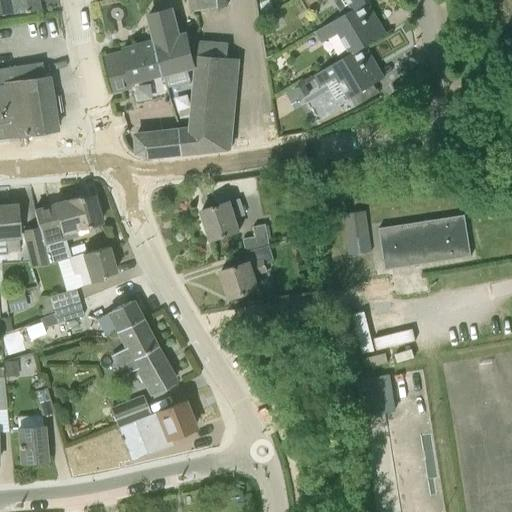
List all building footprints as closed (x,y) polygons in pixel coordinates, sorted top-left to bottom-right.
[(35,0),(0,0),(0,5),(2,16),(37,9),(35,0)] [(367,2),(371,0),(343,0),(351,11),(367,2)] [(380,23),(367,2),(351,11),(351,12),(315,33),(321,42),(338,33),(350,55),(365,46),(365,47),(393,30),(392,29),(376,39),(370,29),(380,23)] [(185,34),(179,36),(173,10),(147,17),(163,75),(193,67),(185,34)] [(113,88),(163,75),(153,42),(122,50),(123,52),(105,56),(108,68),(113,88)] [(181,154),(230,148),(239,63),(223,61),(223,46),(201,44),(192,131),(178,132),(181,154)] [(378,67),(365,47),(365,46),(350,55),(313,77),(319,87),(336,77),(349,99),(375,83),(369,73),(378,67)] [(41,62),(0,68),(0,139),(55,132),(53,113),(60,112),(58,96),(50,97),(47,77),(43,78),(41,62)] [(311,93),(304,82),(286,93),(291,101),(297,97),(299,100),(311,93)] [(147,158),(181,154),(178,132),(136,135),(137,153),(147,158)] [(34,212),(38,229),(49,264),(68,258),(63,241),(79,235),(77,230),(100,223),(93,197),(81,200),(80,197),(52,205),(53,207),(34,212)] [(235,218),(244,215),(239,200),(230,202),(201,211),(210,240),(239,230),(235,218)] [(7,251),(19,250),(15,205),(0,206),(0,237),(6,237),(7,251)] [(344,214),(350,255),(371,252),(366,211),(344,214)] [(465,215),(379,228),(385,270),(471,256),(465,215)] [(253,226),(255,236),(257,249),(269,245),(265,224),(253,226)] [(43,266),(47,265),(38,229),(22,234),(32,269),(43,266)] [(257,249),(255,236),(243,239),(246,252),(257,249)] [(267,271),(264,263),(273,260),(269,245),(257,249),(246,252),(249,262),(220,272),(229,298),(258,289),(254,275),(267,271)] [(68,258),(73,275),(79,273),(82,285),(104,279),(103,276),(115,273),(107,246),(82,254),(68,258)] [(49,298),(52,310),(79,303),(75,291),(65,294),(49,298)] [(23,292),(5,297),(10,314),(27,310),(23,292)] [(52,310),(49,298),(41,300),(43,308),(39,310),(41,317),(53,314),(52,310)] [(118,330),(141,319),(131,300),(109,312),(95,320),(105,339),(119,331),(118,330)] [(56,323),(82,315),(79,303),(52,310),(53,314),(56,323)] [(42,328),(56,323),(53,314),(39,319),(42,328)] [(0,333),(11,331),(10,316),(0,317),(0,333)] [(174,380),(155,345),(141,319),(118,330),(119,331),(127,346),(113,353),(123,374),(139,367),(152,392),(174,380)] [(19,376),(17,360),(3,361),(5,377),(19,376)] [(392,369),(359,377),(368,412),(401,403),(392,369)] [(31,382),(34,393),(46,389),(43,378),(31,382)] [(42,418),(54,415),(46,389),(34,393),(42,418)] [(140,418),(151,414),(143,396),(112,409),(118,427),(124,424),(140,418)] [(151,414),(140,418),(143,426),(137,428),(147,454),(171,445),(168,439),(175,436),(193,429),(192,424),(195,423),(192,414),(188,416),(182,401),(151,414)] [(46,460),(45,440),(43,427),(16,428),(18,442),(20,462),(46,460)]
